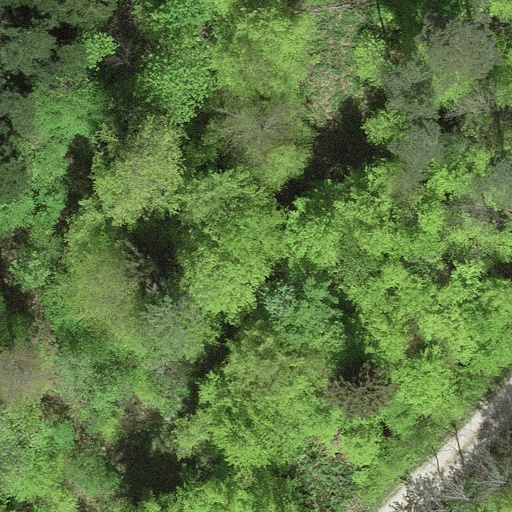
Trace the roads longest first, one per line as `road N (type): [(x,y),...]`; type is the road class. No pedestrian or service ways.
road 1 (track): [(348,0),(312,212),(257,339),(116,511)]
road 2 (track): [(396,511),(511,394)]
